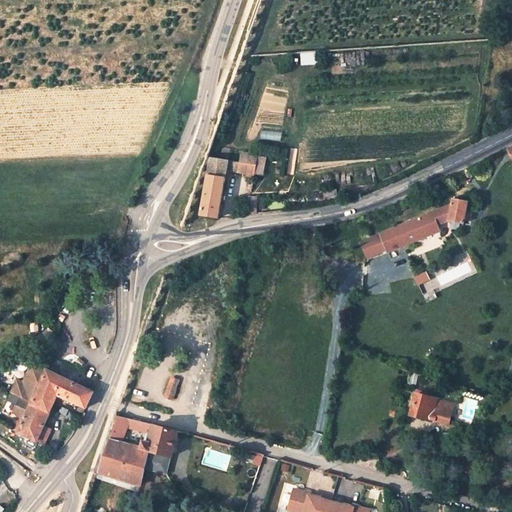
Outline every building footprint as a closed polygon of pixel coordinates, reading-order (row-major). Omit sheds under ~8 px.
[(258,0),(181,225),(185,227),(213,146),(263,0),(258,0)] [(321,64),(320,53),(302,54),(303,65),(321,64)] [(261,131),(260,140),(281,142),(282,133),(261,131)] [(213,146),(211,157),(229,160),(231,149),(213,146)] [(229,160),(211,157),(200,214),(217,216),(227,171),(247,173),(246,176),(252,177),(253,174),(262,175),(266,158),(243,153),(241,163),(229,160)] [(246,215),(255,214),(257,196),(247,195),(246,215)] [(432,212),(437,225),(450,221),(462,224),(468,200),(454,196),(452,204),(432,212)] [(401,224),(407,242),(439,230),(437,225),(432,212),(401,224)] [(407,242),(401,224),(379,232),(381,237),(387,252),(408,244),(407,242)] [(387,252),(381,237),(362,243),(367,258),(387,252)] [(428,272),(415,277),(418,285),(431,280),(428,272)] [(85,511),(167,277),(163,275),(81,511),(85,511)] [(35,401),(52,410),(54,407),(59,396),(87,409),(96,384),(88,380),(86,386),(80,384),(51,370),(50,372),(36,365),(28,381),(22,378),(16,391),(22,394),(35,401)] [(172,377),(165,398),(173,400),(180,380),(172,377)] [(454,400),(416,391),(411,414),(449,424),(454,400)] [(25,420),(19,432),(45,444),(51,430),(44,426),(52,410),(35,401),(22,394),(12,413),(19,416),(25,420)] [(13,428),(19,432),(25,420),(19,416),(19,417),(13,428)] [(172,431),(140,421),(139,425),(140,425),(139,430),(152,433),(151,438),(150,442),(145,441),(144,441),(142,448),(121,442),(127,428),(131,419),(119,416),(100,472),(128,482),(141,485),(145,468),(167,474),(171,456),(172,457),(179,430),(172,431)] [(131,419),(127,428),(139,430),(140,425),(139,425),(140,421),(131,419)] [(128,482),(100,472),(98,478),(139,492),(141,485),(128,482)] [(305,491),(292,488),(286,509),(296,511),(326,511),(330,501),(307,494),(304,494),(305,491)] [(330,501),(326,511),(366,511),(368,509),(355,505),(355,508),(353,507),(330,501)]
